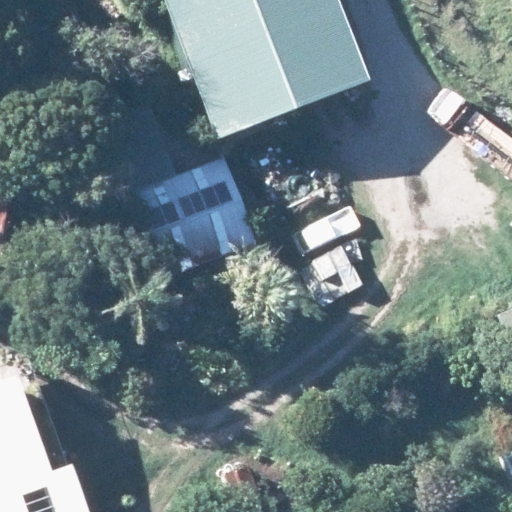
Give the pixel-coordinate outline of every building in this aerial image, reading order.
[(156,0),(212,144),(364,86),(330,0),(156,0)] [(105,122),(160,277),(251,246),(222,163),(173,180),(149,107),(105,122)] [(0,157),(0,262),(1,263),(9,158),(0,157)] [(511,360),(511,314),(496,321),(511,360)] [(0,511),(79,511),(65,473),(46,482),(9,383),(0,386),(0,511)] [(226,479),(240,511),(247,511),(264,505),(249,469),(226,479)]
